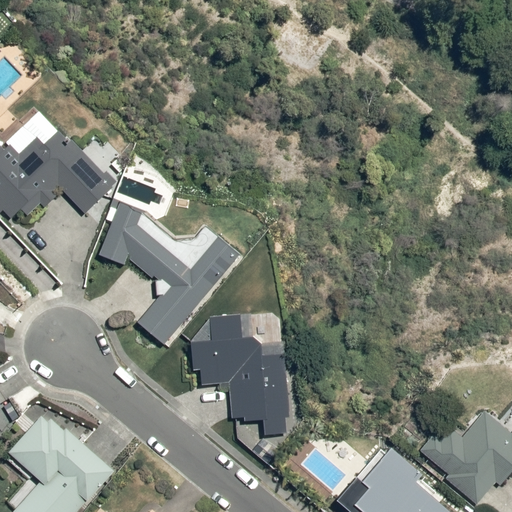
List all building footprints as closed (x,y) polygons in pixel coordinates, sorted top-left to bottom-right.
[(0,211),(9,221),(21,210),(29,219),(62,188),(84,212),(115,182),(60,133),(45,146),(38,139),(20,154),(11,146),(7,150),(0,143),(0,211)] [(157,301),(138,324),(165,344),(243,254),(205,226),(196,236),(177,239),(146,211),(121,203),(99,256),(126,266),(128,259),(155,282),(157,301)] [(214,341),(191,343),(194,371),(201,370),(203,385),(230,383),(232,422),(264,419),(266,435),(291,433),(283,355),(262,356),(262,344),(254,337),(242,338),(241,315),(212,318),(214,341)] [(445,423),(421,452),(449,475),(447,480),(477,506),(496,482),(502,487),(511,475),(511,433),(487,412),(464,438),(445,423)] [(79,511),(115,470),(45,414),(10,454),(41,482),(15,511),(79,511)] [(422,476),(393,448),(363,483),(358,479),(337,502),(348,511),(451,511),(417,482),(422,476)]
